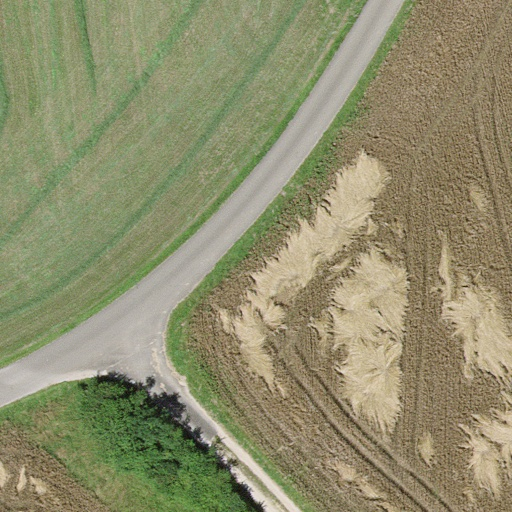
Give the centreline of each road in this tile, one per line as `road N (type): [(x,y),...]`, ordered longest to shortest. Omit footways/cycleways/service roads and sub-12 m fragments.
road 1 (unclassified): [(0,386),(121,328),(186,276),(259,200),(327,108),(391,0)]
road 2 (track): [(121,328),(280,511)]
